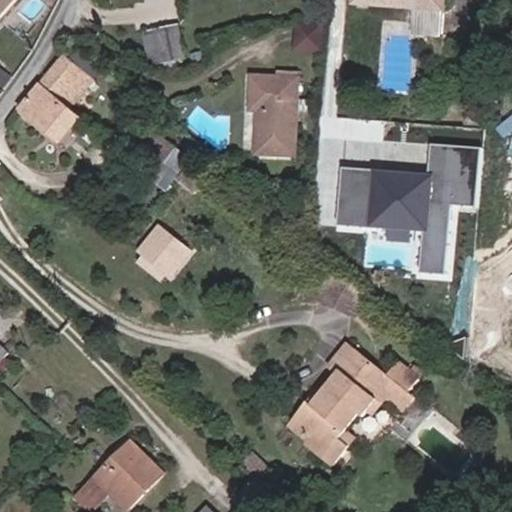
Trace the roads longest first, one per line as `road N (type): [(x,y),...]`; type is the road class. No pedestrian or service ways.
road 1 (unknown): [(0,210),(20,242),(110,313),(152,333),(206,338),(303,314),(346,318)]
road 2 (unknown): [(196,464),(113,366),(0,261)]
road 3 (unknown): [(62,14),(163,78),(216,68),(288,28)]
road 4 (residential): [(0,118),(68,0)]
